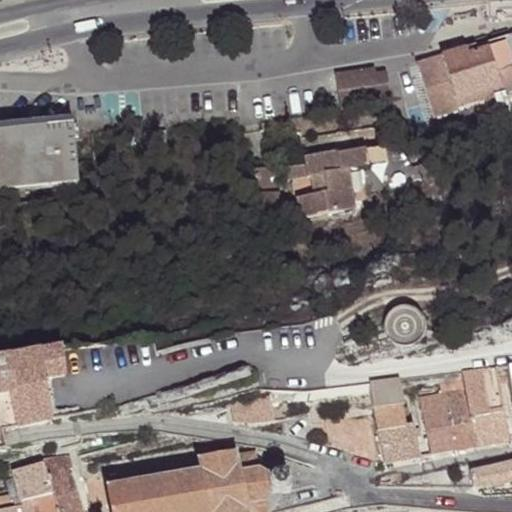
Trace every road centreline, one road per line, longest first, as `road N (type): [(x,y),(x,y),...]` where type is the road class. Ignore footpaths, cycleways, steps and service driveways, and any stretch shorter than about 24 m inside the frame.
road 1 (unclassified): [(511,354),(350,375),(232,355),(85,388)]
road 2 (residential): [(4,441),(113,423),(229,431),(288,445),(360,477)]
road 3 (secondary): [(0,50),(68,32),(317,0)]
road 4 (residential): [(360,477),(378,494),(511,504)]
road 5 (unclassified): [(511,452),(360,477)]
